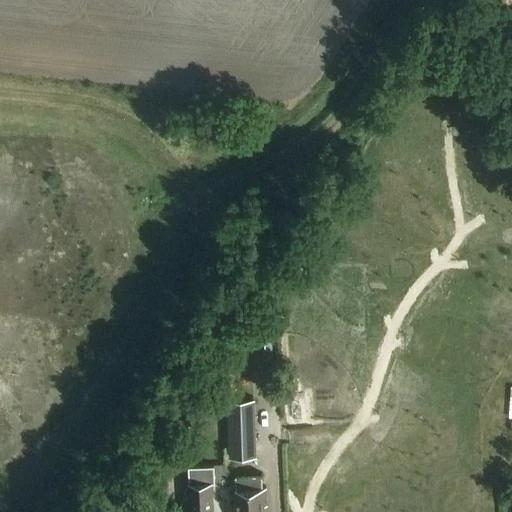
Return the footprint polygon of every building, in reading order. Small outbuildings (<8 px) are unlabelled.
[(256,335),(258,375),(273,374),(271,334),(256,335)] [(227,402),(229,457),(257,456),(255,401),(227,402)] [(190,427),(174,428),(175,463),(191,462),(190,427)] [(188,465),(189,484),(187,484),(188,505),(191,505),(190,511),(211,511),(211,509),(213,509),(212,481),(225,481),(224,463),(188,465)] [(260,487),(260,476),(234,476),(235,511),(261,511),(262,505),(264,505),(264,487),(260,487)]
